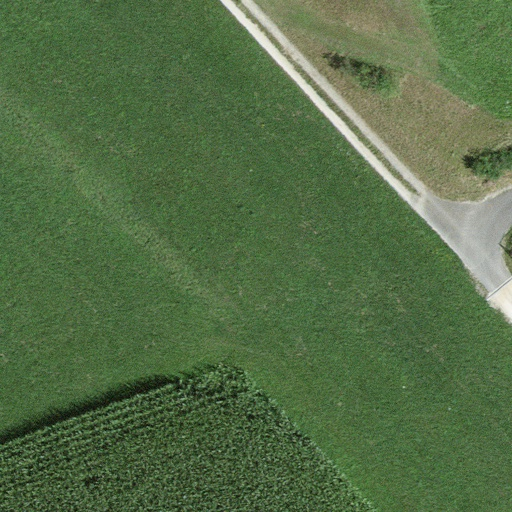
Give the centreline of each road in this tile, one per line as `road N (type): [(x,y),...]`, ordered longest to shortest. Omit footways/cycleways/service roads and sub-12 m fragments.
road 1 (track): [(274,0),(461,235)]
road 2 (track): [(511,202),(461,235),(511,289)]
